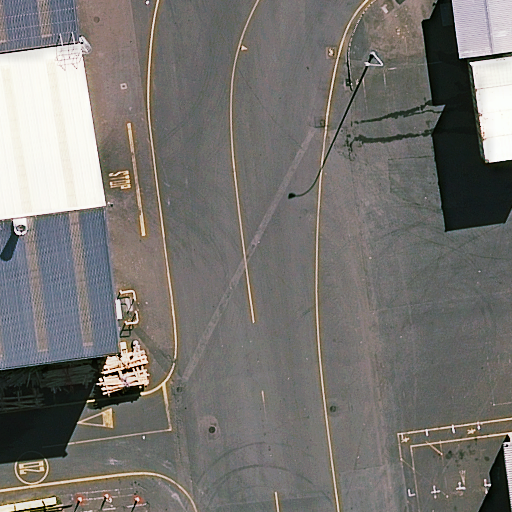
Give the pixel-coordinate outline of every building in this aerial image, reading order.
[(55,0),(0,0),(0,357),(104,343),(55,0)] [(511,42),(511,0),(449,0),(454,48),(511,42)] [(509,102),(505,54),(448,59),(452,107),(509,102)] [(436,87),(433,63),(376,70),(379,94),(436,87)] [(511,331),(503,333),(511,401),(511,400),(511,331)]
